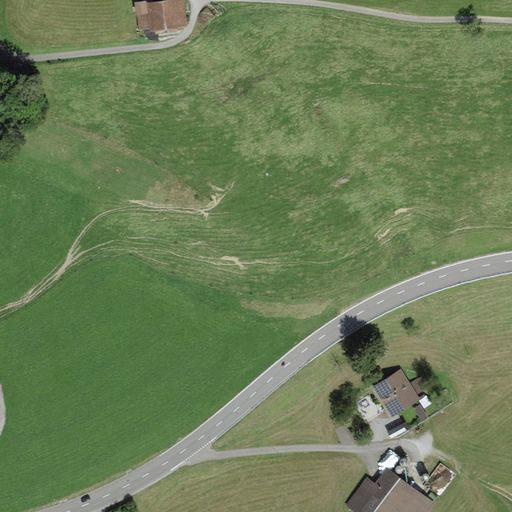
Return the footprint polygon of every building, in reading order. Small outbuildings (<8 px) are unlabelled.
[(186,14),(184,0),(161,0),(148,2),(147,0),(142,0),(135,1),(140,29),(151,27),(151,31),(186,25),(184,14),(186,14)] [(412,398),(398,376),(374,392),(388,414),(412,398)] [(418,379),(409,385),(415,393),(427,385),(423,381),(420,383),(418,379)] [(365,397),(352,406),(362,422),(376,413),(365,397)] [(428,415),(420,403),(414,408),(422,420),(428,415)] [(409,428),(406,421),(387,431),(391,438),(409,428)] [(401,464),(404,465),(407,464),(408,461),(408,458),(405,456),(402,457),(400,459),(400,462),(401,464)] [(407,485),(389,471),(360,511),(361,511),(415,511),(417,509),(420,511),(426,511),(433,502),(426,497),(422,502),(405,488),(407,485)]
